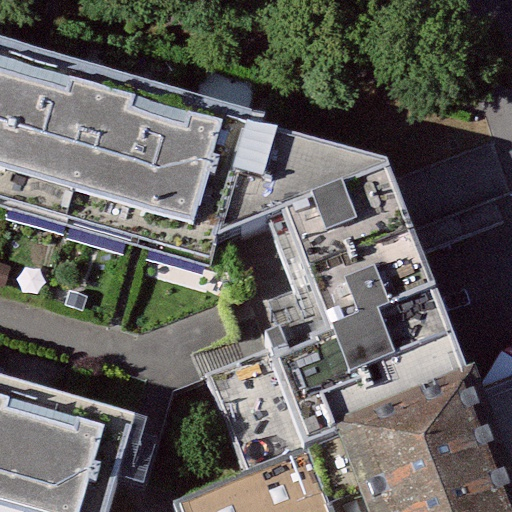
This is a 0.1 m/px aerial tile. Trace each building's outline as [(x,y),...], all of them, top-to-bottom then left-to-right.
[(255,128),(0,53),(0,211),(213,274),(220,246),(236,189),(255,128)] [(230,243),(386,183),(280,150),(267,198),(236,189),(220,246),(230,243)] [(330,439),(464,388),(386,183),(230,243),(273,353),(204,380),(245,486),(335,451),(330,439)] [(335,451),(245,486),(180,511),(511,511),(511,474),(482,396),(477,383),(464,388),(330,439),(335,451)] [(511,384),(482,396),(511,474),(511,384)] [(0,511),(115,511),(141,430),(0,390),(0,511)]
